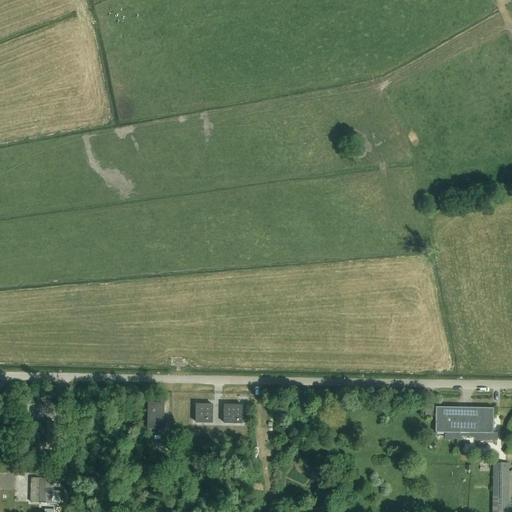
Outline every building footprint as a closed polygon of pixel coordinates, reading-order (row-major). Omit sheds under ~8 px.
[(163,425),(164,404),(148,403),(148,424),(163,425)] [(212,423),(212,405),(196,405),(196,423),(212,423)] [(242,424),(242,406),(225,405),(224,423),(242,424)] [(436,407),(436,432),(445,432),(475,433),(475,436),(475,439),(486,440),(487,433),(492,433),(492,432),(493,409),(436,407)] [(32,432),(41,432),(41,422),(32,422),(32,432)] [(54,442),(54,422),(42,422),(41,442),(54,442)] [(493,470),(492,511),(506,511),(507,470),(493,470)] [(31,477),(30,502),(60,503),(61,479),(31,477)]
